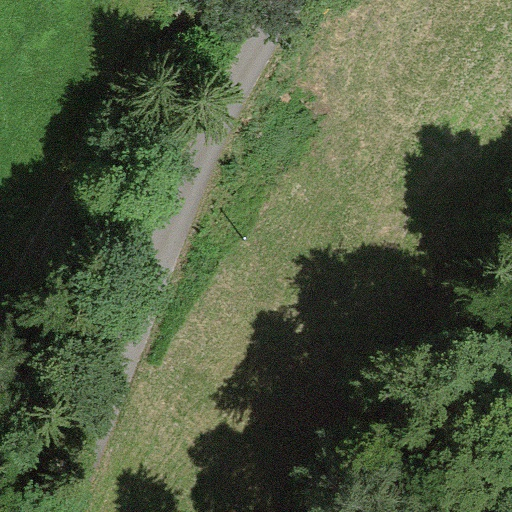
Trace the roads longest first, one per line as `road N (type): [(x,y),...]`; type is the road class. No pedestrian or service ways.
road 1 (unclassified): [(290,0),(227,102),(191,180),(57,511)]
road 2 (track): [(0,330),(82,175),(203,0)]
road 3 (track): [(308,511),(461,269),(511,212)]
